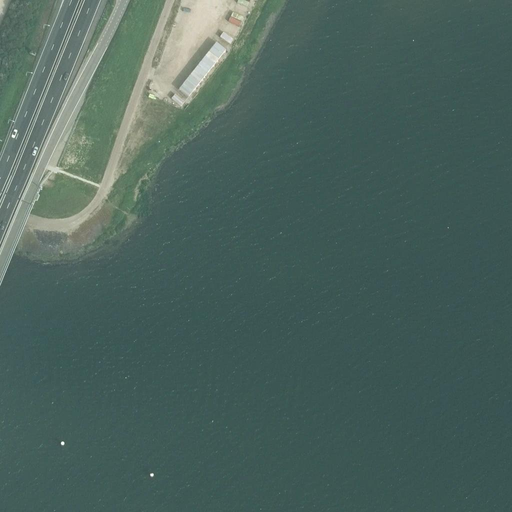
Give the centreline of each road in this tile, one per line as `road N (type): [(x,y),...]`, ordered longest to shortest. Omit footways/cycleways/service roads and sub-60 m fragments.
road 1 (tertiary): [(0,268),(124,0)]
road 2 (motorway): [(0,227),(92,0)]
road 3 (motorway): [(71,0),(0,179)]
